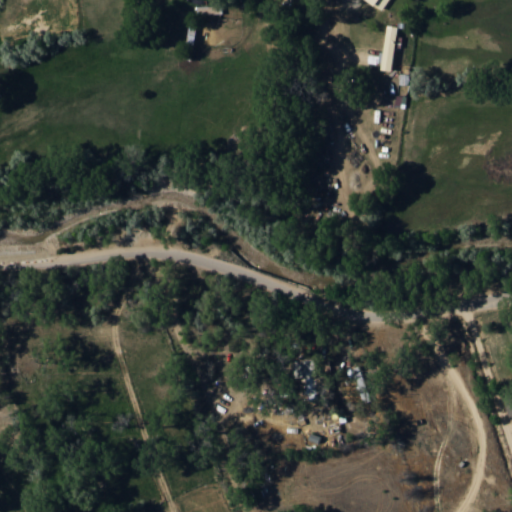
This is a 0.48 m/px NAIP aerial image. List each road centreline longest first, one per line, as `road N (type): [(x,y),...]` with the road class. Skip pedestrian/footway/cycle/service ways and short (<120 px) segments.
road 1 (residential): [(165,250),(288,288),(347,316),(408,317),(511,290)]
road 2 (residential): [(0,260),(165,250)]
